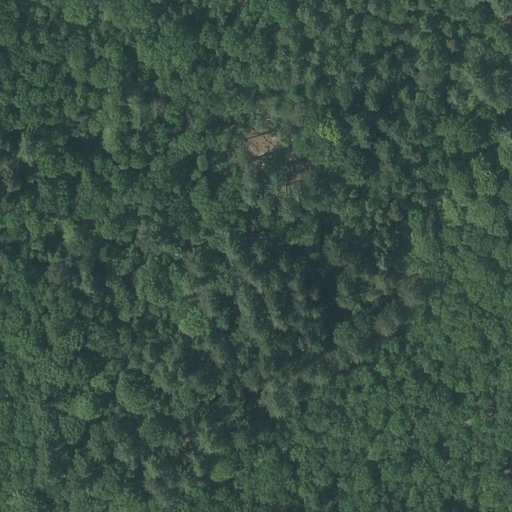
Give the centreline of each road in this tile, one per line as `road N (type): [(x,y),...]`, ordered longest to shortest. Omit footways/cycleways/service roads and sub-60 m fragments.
road 1 (track): [(0,489),(36,493),(421,224)]
road 2 (track): [(0,196),(167,201),(368,228),(421,224)]
road 3 (track): [(26,44),(45,42),(147,79),(185,77),(267,36),(283,0)]
road 4 (track): [(330,511),(332,468),(460,419),(511,409)]
road 5 (track): [(332,468),(209,511)]
